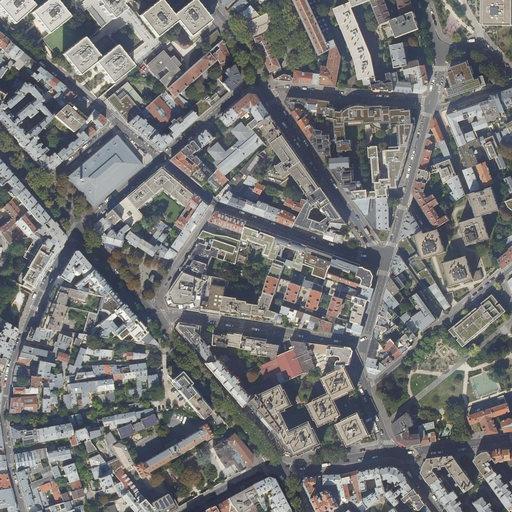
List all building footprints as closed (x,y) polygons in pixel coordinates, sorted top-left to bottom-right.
[(5,14),(14,24),(35,5),(29,0),(0,0),(0,8),(2,10),(5,14)] [(48,0),(32,13),(48,33),(69,17),(56,0),(48,0)] [(102,28),(86,40),(84,37),(63,54),(79,75),(95,62),(112,83),(133,66),(134,68),(143,61),(160,47),(163,45),(156,38),(178,20),(190,36),(211,20),(207,15),(194,0),(192,0),(173,15),(166,6),(161,0),(159,0),(139,16),(136,11),(133,13),(128,6),(125,9),(120,4),(122,2),(120,0),(84,0),(82,2),(80,0),(78,0),(80,3),(75,7),(77,10),(80,14),(87,9),(102,28)] [(240,0),(233,6),(238,12),(244,7),(249,3),(245,0),(240,0)] [(293,0),(304,21),(292,29),(298,37),(308,30),(320,55),(331,50),(337,46),(317,0),(293,0)] [(349,0),(350,2),(335,9),(356,60),(361,80),(363,79),(363,80),(370,78),(375,77),(371,55),(351,8),(363,3),(363,4),(371,1),(372,0),(349,0)] [(410,0),(397,0),(401,14),(392,18),(384,0),(372,0),(371,1),(380,25),(413,12),(410,0)] [(483,0),(484,16),(484,25),(511,26),(511,0),(483,0)] [(244,15),(246,19),(255,11),(251,6),(243,13),(244,15)] [(48,33),(44,37),(42,39),(58,58),(60,57),(63,54),(84,37),(86,40),(102,28),(87,9),(80,14),(77,10),(69,17),(48,33)] [(267,65),(270,72),(280,68),(265,34),(277,28),(269,12),(260,16),(255,11),(246,19),(246,21),(258,47),(267,65)] [(385,43),(417,30),(419,29),(415,21),(415,18),(416,18),(413,12),(380,25),(376,26),(382,40),(381,40),(382,44),(385,43)] [(212,49),(222,40),(220,35),(217,29),(204,41),(212,49)] [(6,38),(0,33),(0,47),(2,49),(0,52),(0,56),(2,54),(4,51),(10,42),(6,38)] [(226,49),(222,40),(212,49),(187,71),(167,89),(171,93),(168,95),(182,111),(186,107),(176,96),(178,94),(217,59),(224,73),(225,73),(233,65),(231,61),(226,49)] [(400,71),(403,70),(425,65),(424,59),(407,63),(406,57),(407,57),(406,55),(405,55),(404,47),(408,46),(408,44),(409,44),(408,41),(407,41),(407,42),(390,46),(394,68),(403,67),(403,68),(402,69),(399,70),(400,71)] [(16,47),(10,42),(4,51),(14,60),(12,62),(10,61),(6,66),(4,68),(3,66),(0,69),(0,77),(0,78),(9,65),(11,67),(12,65),(16,62),(23,52),(16,47)] [(164,52),(160,47),(143,61),(167,89),(187,71),(181,64),(184,61),(171,46),(164,52)] [(341,56),(337,46),(331,50),(328,68),(322,67),(321,75),(319,86),(326,86),(335,87),(341,56)] [(25,64),(31,59),(27,56),(25,54),(23,52),(16,62),(12,65),(18,71),(19,70),(25,64)] [(30,76),(40,67),(38,65),(33,60),(31,59),(25,64),(32,71),(24,79),(26,80),(30,76)] [(445,91),(447,98),(449,97),(457,94),(472,90),(484,86),(486,86),(483,76),(474,79),(468,61),(450,67),(447,77),(448,80),(450,86),(444,89),(443,92),(445,91)] [(241,81),(233,65),(225,73),(228,77),(226,79),(226,80),(222,83),(229,91),(234,87),(241,81)] [(425,65),(403,70),(405,75),(409,74),(415,73),(416,74),(417,74),(417,75),(415,76),(415,77),(417,76),(417,78),(416,78),(416,82),(418,82),(419,84),(411,87),(413,93),(417,93),(421,94),(426,90),(428,83),(428,80),(425,68),(425,65)] [(45,71),(40,67),(30,76),(31,77),(36,81),(37,82),(41,78),(46,72),(45,71)] [(314,70),(313,74),(312,85),(315,85),(319,86),(321,75),(316,74),(317,70),(314,70)] [(299,83),(301,73),(301,72),(295,71),(294,79),(292,79),(292,77),(291,76),(287,75),(287,73),(274,80),(280,81),(293,82),(299,83)] [(48,73),(46,72),(41,78),(46,82),(44,84),(45,85),(47,83),(53,77),(48,73)] [(413,93),(411,87),(409,74),(405,75),(406,79),(399,81),(396,72),(390,73),(394,92),(397,92),(407,93),(413,93)] [(313,74),(301,73),(299,83),(304,84),(312,85),(313,74)] [(377,82),(375,77),(370,78),(371,83),(373,90),(383,91),(394,92),(390,73),(386,74),(388,81),(381,82),(381,81),(377,82)] [(55,78),(53,77),(47,83),(53,87),(60,82),(55,78)] [(87,80),(84,86),(90,89),(93,84),(87,80)] [(63,85),(60,82),(53,87),(49,90),(51,92),(54,89),(57,93),(60,90),(61,90),(65,87),(63,85)] [(127,124),(147,106),(127,82),(106,99),(114,109),(127,124)] [(15,94),(10,98),(4,102),(1,101),(0,103),(0,120),(0,121),(12,135),(20,127),(19,125),(22,122),(20,120),(27,115),(30,118),(33,121),(36,119),(33,116),(38,111),(37,110),(39,108),(46,117),(36,125),(40,130),(42,127),(56,113),(55,112),(54,111),(50,114),(42,104),(42,105),(40,103),(43,100),(41,97),(37,92),(32,87),(28,83),(26,85),(24,83),(19,90),(18,90),(14,93),(15,94)] [(65,86),(65,87),(61,90),(60,90),(57,93),(52,98),(51,99),(56,104),(65,95),(70,91),(70,90),(65,86)] [(511,87),(505,90),(498,93),(504,108),(511,103),(511,87)] [(75,95),(70,91),(65,95),(56,104),(53,106),(51,108),(53,110),(63,100),(67,104),(68,102),(76,95),(75,95)] [(164,91),(147,106),(127,124),(138,133),(146,140),(148,141),(156,133),(170,121),(182,111),(168,95),(164,91)] [(47,92),(44,94),(41,97),(43,100),(46,103),(48,101),(51,99),(52,98),(47,92)] [(509,122),(502,105),(498,93),(492,95),(491,95),(492,100),(487,102),(480,104),(490,128),(491,130),(495,129),(493,124),(503,120),(505,125),(509,122)] [(190,104),(178,94),(176,96),(186,107),(187,106),(190,104)] [(217,101),(220,99),(215,94),(210,98),(215,104),(217,101)] [(239,103),(233,107),(241,116),(244,120),(246,122),(248,120),(250,118),(246,115),(250,112),(250,109),(252,108),(253,109),(253,108),(261,102),(258,97),(256,94),(250,94),(239,103)] [(210,98),(207,95),(204,98),(211,106),(215,104),(210,98)] [(298,108),(299,98),(293,97),(287,97),(284,102),(292,113),(298,108)] [(206,110),(211,106),(204,98),(193,107),(190,104),(187,106),(197,118),(206,110)] [(302,98),(299,98),(298,108),(307,113),(308,113),(308,110),(309,99),(302,98)] [(313,99),(309,99),(308,110),(317,110),(318,100),(313,99)] [(373,125),(375,127),(377,128),(379,129),(382,129),(383,129),(383,123),(390,123),(398,122),(398,124),(398,127),(396,127),(396,133),(397,133),(398,147),(401,146),(409,145),(410,145),(415,127),(414,125),(414,123),(415,123),(415,118),(411,118),(410,110),(408,110),(408,109),(397,110),(390,111),(390,109),(389,107),(387,107),(382,107),(382,106),(373,106),(369,107),(363,107),(363,104),(358,104),(340,103),(337,103),(337,105),(336,105),(336,108),(333,108),(334,105),(329,104),(330,101),(318,100),(317,110),(318,111),(318,113),(324,114),(325,115),(327,115),(327,120),(329,120),(334,121),(334,122),(335,122),(335,136),(337,136),(337,139),(338,148),(341,148),(341,151),(350,150),(350,147),(352,147),(352,139),(346,140),(345,126),(372,124),(373,125)] [(71,105),(68,102),(67,104),(65,105),(56,113),(42,127),(46,131),(53,124),(65,134),(58,143),(63,147),(75,135),(78,132),(77,131),(75,130),(77,128),(88,117),(89,116),(78,106),(75,109),(73,107),(71,105)] [(253,108),(253,109),(253,114),(256,119),(250,123),(248,120),(246,122),(252,129),(258,125),(270,115),(266,108),(261,102),(253,108)] [(58,109),(55,112),(56,113),(65,105),(63,103),(57,109),(58,109)] [(489,126),(480,104),(476,105),(473,106),(474,108),(474,109),(476,114),(477,113),(479,121),(482,128),(489,126)] [(187,106),(186,107),(182,111),(170,121),(172,124),(167,127),(171,131),(167,134),(167,135),(172,140),(178,134),(197,118),(187,106)] [(476,114),(474,109),(474,108),(473,106),(467,108),(466,108),(466,110),(467,113),(469,116),(476,114)] [(241,116),(233,107),(224,115),(220,118),(228,127),(241,116)] [(305,117),(298,108),(292,113),(295,118),(298,122),(305,117)] [(469,116),(467,113),(466,110),(466,108),(457,111),(449,114),(446,115),(449,123),(450,127),(456,125),(457,126),(458,125),(457,122),(459,121),(459,120),(469,116)] [(94,110),(89,116),(88,117),(77,128),(79,129),(77,131),(78,132),(79,133),(82,131),(87,126),(85,125),(88,122),(90,119),(92,121),(99,114),(98,113),(94,110)] [(95,127),(98,130),(106,123),(106,121),(106,119),(99,114),(92,121),(96,125),(95,127)] [(273,118),(270,115),(258,125),(260,128),(264,125),(273,137),(269,140),(272,144),(284,135),(280,130),(273,118)] [(305,117),(298,122),(299,124),(303,130),(311,125),(305,117)] [(450,159),(451,158),(445,144),(435,118),(432,118),(430,127),(427,138),(421,159),(419,169),(424,170),(425,170),(426,170),(427,168),(432,151),(433,145),(432,145),(432,142),(430,140),(430,134),(434,134),(444,158),(440,159),(439,158),(432,160),(434,165),(450,159)] [(252,129),(246,122),(244,120),(232,131),(240,140),(226,152),(218,143),(209,151),(217,160),(214,163),(218,168),(224,175),(228,172),(263,143),(252,129)] [(482,128),(479,121),(472,123),(474,130),(475,131),(482,128)] [(36,134),(40,130),(36,125),(25,134),(23,132),(27,129),(26,128),(25,129),(23,127),(25,125),(24,123),(20,127),(12,135),(17,140),(23,148),(36,134)] [(98,130),(95,127),(93,124),(91,126),(89,128),(88,128),(86,130),(83,133),(88,139),(91,135),(98,130)] [(273,137),(264,125),(260,128),(258,125),(252,129),(263,143),(267,147),(271,144),(272,144),(269,140),(273,137)] [(312,127),(311,125),(303,130),(307,134),(310,139),(313,138),(314,129),(315,126),(313,126),(313,127),(312,127)] [(458,147),(478,139),(477,136),(475,131),(474,130),(463,135),(458,125),(457,126),(456,125),(450,127),(455,138),(458,147)] [(509,134),(507,128),(506,126),(503,128),(503,129),(501,130),(506,143),(511,140),(509,134)] [(484,133),(482,128),(475,131),(477,136),(485,133),(484,133)] [(201,135),(195,140),(202,149),(205,146),(215,138),(208,129),(201,135)] [(330,140),(330,135),(330,134),(329,134),(328,133),(323,134),(323,131),(322,131),(314,129),(313,138),(330,140)] [(83,133),(82,131),(79,133),(78,132),(75,135),(78,138),(73,142),(72,142),(71,142),(67,145),(67,146),(67,147),(64,150),(62,148),(56,155),(61,161),(73,151),(88,139),(83,133)] [(504,144),(499,131),(493,134),(498,146),(504,144)] [(167,144),(172,140),(167,135),(165,136),(163,134),(160,137),(156,133),(148,141),(152,145),(158,149),(161,149),(167,144)] [(37,135),(36,134),(23,148),(28,154),(34,161),(43,153),(48,149),(46,147),(43,149),(43,150),(41,149),(39,147),(39,146),(38,144),(37,144),(35,142),(35,140),(36,140),(38,138),(37,136),(37,135)] [(80,192),(93,208),(96,205),(143,165),(140,161),(116,134),(67,177),(80,192)] [(284,135),(272,144),(271,144),(283,161),(292,173),(309,198),(309,196),(321,188),(316,181),(303,161),(291,145),(284,135)] [(331,155),(330,145),(329,145),(329,140),(330,140),(313,138),(310,139),(315,146),(316,146),(321,152),(326,152),(327,155),(331,155)] [(330,145),(331,155),(331,159),(338,158),(338,151),(338,148),(337,139),(330,140),(330,145)] [(476,157),(473,150),(482,146),(478,139),(458,147),(463,160),(467,169),(472,167),(476,166),(479,165),(476,157)] [(203,150),(202,149),(195,140),(188,146),(182,151),(188,156),(196,163),(199,165),(208,156),(206,153),(200,158),(198,155),(196,157),(194,154),(198,151),(199,153),(203,150)] [(205,152),(216,143),(215,142),(207,149),(205,146),(202,149),(203,150),(205,152)] [(380,171),(379,162),(379,160),(378,152),(378,149),(367,149),(370,190),(363,191),(346,192),(350,196),(352,200),(377,199),(388,198),(388,197),(390,197),(389,189),(389,187),(395,187),(398,187),(398,183),(398,181),(400,181),(401,176),(402,177),(406,159),(408,153),(407,153),(409,145),(401,146),(398,147),(393,147),(394,150),(386,151),(387,166),(389,166),(389,169),(390,180),(382,180),(381,180),(380,171)] [(327,155),(326,152),(321,152),(316,146),(315,146),(322,156),(327,155)] [(185,159),(188,156),(182,151),(176,156),(171,160),(189,175),(190,176),(199,165),(196,163),(193,166),(185,159)] [(488,162),(493,172),(504,168),(502,163),(500,157),(489,162),(488,158),(494,155),(492,151),(485,155),(488,162)] [(46,157),(43,153),(34,161),(38,165),(43,171),(49,171),(58,164),(61,161),(56,155),(54,153),(48,157),(46,157)] [(251,177),(264,159),(257,153),(239,172),(247,178),(248,176),(251,177)] [(214,163),(208,156),(199,165),(190,176),(192,178),(194,179),(203,187),(213,175),(218,168),(214,163)] [(330,159),(330,162),(328,165),(333,172),(339,180),(346,192),(363,191),(363,187),(361,187),(361,181),(355,181),(355,180),(353,164),(351,164),(350,157),(344,158),(338,158),(331,159),(330,159)] [(453,167),(450,159),(434,165),(433,165),(430,167),(427,168),(426,170),(425,170),(424,170),(419,169),(417,174),(415,181),(426,184),(427,184),(428,180),(429,180),(430,174),(439,171),(442,178),(442,179),(444,184),(447,182),(456,176),(453,167)] [(289,178),(287,176),(292,173),(283,161),(280,163),(279,162),(271,168),(271,169),(269,170),(267,176),(268,176),(268,179),(281,184),(289,178)] [(9,170),(8,168),(2,162),(0,164),(0,185),(1,186),(3,183),(6,182),(14,175),(9,170)] [(476,166),(484,186),(493,183),(488,170),(489,170),(488,168),(487,168),(485,163),(479,165),(476,166)] [(132,194),(128,197),(138,209),(164,188),(187,207),(196,194),(164,167),(163,167),(160,169),(132,194)] [(467,181),(471,192),(480,188),(472,167),(467,169),(463,171),(467,181)] [(227,179),(230,176),(228,172),(224,175),(218,168),(213,175),(221,185),(227,179)] [(14,175),(6,182),(11,188),(9,190),(3,183),(1,186),(8,194),(12,198),(15,196),(25,188),(21,183),(14,175)] [(221,185),(213,175),(203,187),(210,193),(216,197),(221,191),(230,182),(227,179),(221,185)] [(236,175),(230,182),(221,191),(226,195),(225,196),(224,196),(220,201),(221,202),(228,204),(235,196),(232,194),(231,195),(230,194),(229,192),(241,179),(236,175)] [(460,182),(458,175),(456,176),(447,182),(452,191),(449,193),(450,195),(452,194),(455,200),(465,195),(460,182)] [(259,179),(251,177),(248,176),(247,178),(243,183),(250,186),(242,198),(235,196),(228,204),(235,207),(243,210),(248,201),(250,197),(252,193),(253,191),(257,184),(259,179)] [(424,192),(426,184),(415,181),(414,188),(412,192),(418,201),(422,207),(436,199),(433,194),(427,198),(424,192)] [(265,186),(257,184),(253,191),(260,194),(262,190),(263,191),(265,186)] [(458,223),(465,246),(488,238),(481,215),(498,210),(491,187),(484,189),(485,190),(474,193),(474,192),(470,194),(468,194),(469,195),(472,206),(475,217),(458,223)] [(25,188),(15,196),(28,211),(38,203),(28,192),(25,188)] [(301,212),(299,214),(293,225),(297,226),(309,231),(309,230),(313,231),(325,235),(326,231),(327,231),(329,227),(331,223),(342,224),(347,225),(342,218),(335,209),(329,200),(325,194),(321,188),(309,196),(309,198),(307,200),(301,212)] [(284,204),(289,194),(278,190),(272,201),(274,201),(275,198),(281,201),(280,204),(283,206),(284,204)] [(197,195),(196,194),(187,207),(175,224),(176,225),(183,230),(184,228),(190,220),(184,217),(191,206),(197,210),(204,200),(197,195)] [(293,196),(289,194),(284,204),(292,207),(292,208),(293,209),(301,212),(307,200),(302,199),(301,204),(292,201),(293,196)] [(145,217),(138,209),(128,197),(120,203),(113,209),(122,219),(125,222),(128,224),(132,228),(145,217)] [(390,228),(389,198),(388,198),(377,199),(352,200),(357,206),(366,220),(372,228),(390,230),(391,228),(390,228)] [(439,204),(436,199),(422,207),(429,218),(435,228),(449,220),(446,215),(440,218),(433,207),(439,204)] [(11,200),(10,201),(8,203),(7,204),(20,218),(24,215),(11,200)] [(204,200),(197,210),(199,213),(198,213),(197,214),(196,215),(197,216),(195,218),(193,216),(190,220),(184,228),(191,233),(194,229),(201,218),(210,205),(209,205),(204,200)] [(255,203),(248,201),(243,210),(252,213),(264,217),(269,206),(270,205),(259,201),(258,204),(256,204),(257,203),(256,202),(255,203)] [(51,218),(43,209),(38,203),(28,211),(24,215),(20,218),(33,233),(51,218)] [(3,208),(10,216),(12,218),(1,227),(0,226),(0,231),(1,234),(20,218),(7,204),(3,208)] [(281,210),(269,206),(264,217),(269,219),(275,221),(281,210)] [(0,224),(10,216),(3,208),(0,210),(0,224)] [(110,212),(107,214),(110,218),(113,216),(114,217),(115,218),(115,219),(113,221),(113,222),(116,225),(122,219),(113,209),(110,212)] [(282,209),(281,210),(275,221),(285,225),(292,227),(293,225),(299,214),(298,213),(297,216),(282,209)] [(209,222),(243,233),(245,223),(246,221),(229,215),(218,211),(216,212),(215,212),(212,217),(209,222)] [(413,232),(415,235),(422,230),(410,212),(409,212),(407,212),(402,230),(399,240),(406,236),(408,239),(410,237),(409,235),(413,232)] [(106,216),(103,218),(109,225),(113,222),(113,221),(110,218),(107,214),(106,216)] [(5,239),(9,244),(29,237),(33,233),(20,218),(1,234),(5,239)] [(33,233),(29,237),(32,238),(57,253),(65,241),(65,238),(65,234),(56,224),(51,218),(33,233)] [(109,225),(103,218),(99,221),(95,225),(94,231),(95,233),(103,241),(105,242),(106,242),(108,237),(110,235),(109,233),(113,230),(109,225)] [(126,233),(132,228),(128,224),(125,222),(124,223),(126,226),(121,231),(120,231),(121,232),(118,234),(117,234),(115,231),(114,231),(113,230),(109,233),(110,235),(108,237),(106,242),(116,245),(123,247),(125,241),(124,241),(126,233)] [(159,240),(167,228),(169,226),(164,222),(148,242),(147,241),(157,227),(154,225),(144,238),(138,246),(142,249),(145,251),(149,253),(154,246),(159,240)] [(263,256),(264,256),(263,256),(268,258),(269,258),(274,260),(269,275),(280,278),(285,264),(302,270),(303,263),(306,252),(307,246),(286,238),(275,234),(265,230),(245,223),(243,233),(241,241),(240,245),(239,248),(244,249),(245,247),(246,248),(248,243),(253,245),(252,245),(254,246),(253,247),(258,249),(258,248),(259,248),(260,248),(264,249),(262,254),(263,254),(264,254),(263,256)] [(180,234),(183,230),(176,225),(174,229),(180,234)] [(169,229),(167,228),(159,240),(162,243),(172,228),(171,227),(169,229)] [(184,228),(183,230),(180,234),(179,236),(181,238),(180,240),(184,243),(188,238),(191,233),(184,228)] [(330,232),(327,231),(326,231),(325,235),(324,239),(333,242),(336,234),(336,233),(334,233),(335,230),(331,229),(330,232)] [(422,230),(415,235),(414,235),(421,260),(429,257),(436,255),(444,252),(437,229),(424,233),(422,230)] [(138,246),(144,238),(136,232),(135,233),(131,230),(126,237),(129,240),(128,241),(137,247),(138,246)] [(240,245),(241,241),(230,237),(229,239),(226,238),(214,237),(213,238),(211,237),(211,236),(204,234),(203,236),(201,240),(200,242),(209,245),(213,246),(220,249),(218,258),(230,262),(232,255),(234,255),(235,252),(238,253),(239,248),(240,245)] [(338,234),(336,234),(333,242),(335,243),(342,245),(344,236),(338,234)] [(511,235),(509,237),(511,242),(511,245),(508,249),(509,250),(499,258),(499,259),(498,259),(502,269),(510,262),(511,261),(511,235)] [(431,285),(435,282),(421,260),(408,239),(406,236),(399,240),(399,243),(398,245),(403,251),(406,249),(408,253),(411,257),(408,259),(413,265),(416,263),(421,271),(418,272),(419,274),(422,279),(426,277),(431,285)] [(23,287),(31,291),(33,288),(35,289),(39,283),(38,282),(41,277),(42,277),(46,272),(50,266),(49,265),(52,259),(53,260),(55,257),(57,253),(32,238),(21,256),(28,261),(20,275),(23,277),(21,280),(24,282),(22,286),(23,287)] [(177,254),(184,243),(180,240),(177,238),(170,249),(164,257),(169,259),(172,258),(175,256),(177,254)] [(162,243),(160,246),(159,247),(156,252),(154,255),(160,256),(163,257),(164,257),(170,249),(167,246),(168,244),(168,243),(167,242),(166,243),(165,245),(162,243)] [(207,269),(213,256),(218,258),(220,249),(213,246),(212,249),(209,250),(207,250),(209,245),(200,242),(189,258),(187,261),(187,260),(182,267),(182,271),(183,271),(203,279),(204,275),(206,275),(207,269)] [(156,246),(154,246),(149,253),(152,256),(153,256),(154,255),(156,252),(159,247),(160,246),(159,246),(159,245),(159,244),(159,243),(158,244),(157,244),(156,246)] [(357,273),(360,267),(360,265),(326,253),(315,248),(312,247),(307,246),(306,252),(303,263),(317,268),(314,275),(325,279),(327,272),(329,268),(330,265),(343,270),(349,273),(350,270),(357,273)] [(94,269),(86,260),(77,250),(74,250),(60,273),(58,276),(69,282),(74,274),(75,274),(76,275),(77,275),(78,275),(79,274),(79,273),(80,272),(84,277),(94,269)] [(411,272),(400,256),(395,255),(393,264),(392,268),(403,284),(406,282),(407,283),(408,282),(401,272),(405,270),(406,271),(405,272),(407,275),(411,272)] [(465,256),(442,263),(450,286),(458,283),(465,281),(473,279),(470,272),(465,256)] [(390,273),(390,276),(398,288),(399,290),(405,286),(403,284),(392,268),(390,273)] [(102,279),(94,269),(84,277),(75,285),(76,287),(77,287),(77,288),(73,287),(71,289),(72,289),(88,293),(89,291),(88,291),(89,288),(83,287),(82,286),(88,281),(94,289),(95,292),(95,295),(100,296),(101,293),(103,291),(105,294),(111,289),(102,279)] [(482,278),(479,269),(470,272),(473,279),(473,281),(482,278)] [(183,309),(200,311),(204,285),(208,280),(209,276),(206,275),(204,275),(203,279),(183,271),(180,276),(173,286),(168,293),(165,297),(169,307),(183,309)] [(324,285),(348,293),(354,296),(370,301),(372,295),(374,289),(371,288),(361,284),(355,282),(354,282),(328,273),(327,277),(358,287),(359,286),(363,287),(361,295),(358,294),(358,293),(357,292),(357,290),(352,288),(326,279),(324,285)] [(274,296),(280,278),(269,275),(264,292),(274,296)] [(75,285),(69,282),(58,276),(57,277),(53,284),(55,285),(71,289),(73,287),(75,285)] [(227,280),(209,276),(208,280),(204,285),(200,311),(200,313),(209,314),(220,316),(221,315),(222,309),(224,296),(226,287),(211,284),(212,279),(214,279),(214,280),(218,281),(218,283),(226,285),(227,280)] [(407,300),(399,290),(398,288),(390,276),(388,284),(387,288),(400,304),(401,306),(404,310),(411,305),(410,304),(408,302),(407,300)] [(301,285),(293,282),(291,282),(285,299),(296,303),(301,285)] [(428,287),(445,310),(450,306),(435,282),(431,285),(428,287)] [(88,293),(72,289),(71,289),(55,285),(53,287),(49,294),(49,295),(50,297),(50,298),(49,299),(48,302),(49,302),(65,306),(66,299),(68,297),(69,298),(70,299),(85,303),(88,293)] [(393,310),(400,304),(387,288),(385,294),(383,299),(393,310)] [(98,312),(104,319),(123,303),(117,296),(111,289),(105,294),(102,296),(98,312)] [(317,310),(323,292),(312,289),(307,307),(317,310)] [(433,311),(420,291),(412,296),(415,300),(410,304),(411,305),(404,310),(405,311),(406,312),(409,316),(410,317),(418,327),(421,331),(422,332),(426,329),(432,324),(436,321),(439,319),(433,311)] [(270,310),(274,296),(264,292),(259,305),(246,303),(247,301),(237,299),(237,298),(224,296),(222,309),(221,315),(230,316),(249,319),(264,321),(276,323),(280,313),(270,310)] [(343,298),(334,295),(328,314),(336,317),(337,317),(339,312),(340,312),(343,304),(342,304),(343,298)] [(458,340),(463,345),(473,337),(474,338),(480,333),(479,332),(490,323),(491,324),(496,320),(495,319),(506,310),(500,303),(498,305),(497,304),(499,302),(493,296),(483,304),(483,305),(478,309),(467,317),(466,316),(461,321),(461,322),(451,331),(456,337),(458,336),(460,339),(458,340)] [(383,299),(374,336),(382,346),(389,340),(386,336),(387,335),(397,326),(393,321),(395,319),(399,323),(402,320),(399,317),(399,316),(393,310),(383,299)] [(70,308),(70,307),(65,306),(49,302),(43,316),(40,324),(39,328),(55,330),(58,330),(68,307),(70,308)] [(363,315),(366,306),(355,302),(350,321),(354,323),(360,325),(363,315)] [(104,319),(93,328),(91,335),(111,338),(135,318),(129,310),(123,303),(104,319)] [(280,313),(276,323),(281,324),(284,314),(288,315),(291,308),(282,306),(280,313)] [(299,311),(304,313),(311,315),(320,319),(322,314),(301,307),(299,311)] [(293,309),(291,308),(288,315),(288,317),(293,318),(292,321),(294,321),(297,311),(295,310),(294,312),(292,311),(293,309)] [(93,328),(97,313),(89,311),(83,334),(91,335),(93,328)] [(298,328),(300,323),(298,322),(300,318),(303,319),(304,313),(299,311),(297,311),(294,321),(292,327),(295,327),(298,328)] [(307,329),(311,315),(304,313),(303,319),(299,328),(302,328),(307,329)] [(334,322),(336,317),(328,314),(327,314),(326,318),(323,317),(321,317),(321,319),(322,319),(333,323),(335,324),(345,327),(347,328),(362,333),(363,329),(364,326),(360,325),(354,323),(353,326),(351,326),(351,323),(348,322),(347,324),(338,322),(338,323),(334,322)] [(321,319),(320,319),(311,315),(307,329),(309,329),(313,330),(315,325),(311,324),(311,321),(320,324),(322,319),(321,319)] [(0,317),(0,323),(3,326),(0,332),(0,356),(7,360),(10,353),(16,338),(18,330),(17,329),(13,327),(12,330),(9,328),(11,325),(6,322),(4,321),(0,317)] [(410,317),(404,322),(407,326),(412,332),(418,327),(410,317)] [(11,325),(16,328),(20,320),(15,318),(12,323),(11,325)] [(330,332),(333,323),(322,319),(320,324),(318,330),(330,332)] [(195,350),(213,335),(213,334),(205,333),(206,326),(194,324),(180,322),(178,325),(176,327),(190,343),(193,347),(195,350)] [(343,334),(345,327),(335,324),(333,332),(337,333),(343,334)] [(28,332),(26,339),(32,341),(33,340),(38,342),(39,339),(45,340),(45,338),(50,340),(51,335),(53,336),(55,330),(39,328),(30,326),(28,332)] [(394,343),(402,353),(411,346),(409,343),(417,337),(412,332),(407,326),(400,333),(402,335),(393,342),(394,343)] [(361,335),(362,333),(347,328),(347,331),(352,332),(351,335),(361,336),(361,335)] [(158,344),(147,332),(135,343),(137,343),(158,347),(158,344)] [(213,334),(213,335),(213,343),(213,345),(227,347),(227,346),(241,347),(242,336),(243,333),(239,332),(239,334),(235,333),(235,334),(228,333),(227,335),(223,334),(223,336),(213,334)] [(53,352),(47,351),(46,356),(56,359),(60,348),(65,335),(59,333),(56,342),(55,341),(53,346),(55,346),(53,352)] [(87,346),(91,335),(83,334),(79,333),(77,338),(76,338),(74,343),(80,345),(80,347),(86,349),(87,346)] [(71,337),(65,335),(60,348),(66,349),(68,343),(69,344),(71,337)] [(208,342),(213,343),(213,335),(195,350),(197,351),(198,353),(200,351),(207,359),(205,360),(205,361),(206,362),(217,361),(215,355),(212,356),(210,349),(211,348),(210,345),(208,346),(206,344),(208,342)] [(242,336),(241,347),(240,348),(253,350),(252,354),(271,357),(273,360),(277,359),(277,358),(277,356),(280,345),(267,343),(267,340),(242,336)] [(382,347),(382,346),(374,336),(370,349),(368,357),(376,359),(378,353),(379,354),(380,352),(378,352),(379,349),(381,349),(382,349),(382,348),(383,348),(382,347)] [(402,353),(394,343),(393,342),(390,339),(389,340),(382,346),(382,347),(390,356),(394,361),(398,357),(402,353)] [(326,362),(327,356),(328,346),(299,342),(291,341),(294,349),(277,356),(277,358),(277,359),(273,360),(263,364),(266,370),(262,372),(267,383),(255,388),(259,394),(281,383),(326,362)] [(328,346),(327,356),(330,356),(333,356),(334,356),(340,356),(341,358),(340,360),(338,359),(337,360),(336,365),(345,364),(350,364),(352,357),(353,352),(350,347),(340,346),(328,344),(328,346)] [(36,354),(44,356),(46,356),(47,351),(23,345),(22,349),(21,351),(36,354)] [(445,345),(439,350),(444,356),(450,351),(445,345)] [(94,349),(87,346),(86,349),(85,350),(81,361),(87,360),(88,356),(86,355),(86,354),(93,356),(98,356),(98,360),(100,360),(100,356),(101,356),(101,350),(94,349)] [(86,349),(80,347),(74,366),(70,364),(68,370),(71,371),(70,374),(70,375),(66,376),(67,380),(75,379),(80,365),(81,361),(85,350),(86,349)] [(66,349),(60,348),(56,359),(62,361),(61,364),(62,364),(61,368),(65,368),(70,355),(64,353),(66,349)] [(112,350),(101,350),(101,356),(106,356),(108,356),(107,360),(111,360),(112,350)] [(56,359),(46,356),(44,356),(43,359),(41,359),(41,358),(35,356),(36,354),(21,351),(21,352),(19,357),(39,361),(54,364),(56,359)] [(132,353),(123,351),(123,358),(123,360),(125,359),(132,359),(132,353)] [(217,361),(206,362),(221,379),(236,397),(244,407),(249,403),(258,396),(256,393),(254,396),(252,394),(250,395),(248,392),(249,391),(248,390),(247,391),(243,387),(245,386),(242,383),(244,381),(242,379),(244,377),(241,373),(239,375),(237,377),(232,371),(233,369),(228,364),(227,364),(225,365),(223,364),(229,359),(225,355),(223,357),(221,355),(218,358),(219,359),(218,361),(217,361)] [(387,366),(394,361),(390,356),(383,362),(387,366)] [(39,361),(19,357),(17,362),(27,363),(29,361),(31,362),(34,365),(38,366),(38,367),(35,367),(31,369),(21,368),(22,366),(16,365),(15,368),(14,370),(14,371),(13,374),(31,376),(37,376),(40,377),(45,377),(49,377),(51,374),(51,373),(49,373),(50,365),(54,366),(54,364),(39,361)] [(376,359),(368,357),(367,361),(365,366),(369,377),(373,378),(379,373),(386,367),(382,363),(382,362),(381,361),(380,362),(379,366),(376,365),(377,360),(376,359)] [(129,364),(129,365),(130,372),(135,372),(146,370),(145,363),(129,364)] [(126,364),(124,365),(118,365),(120,374),(123,373),(130,372),(129,365),(129,364),(126,364)] [(169,381),(202,419),(206,415),(206,416),(207,415),(211,411),(199,396),(191,387),(189,384),(191,383),(186,377),(181,372),(175,364),(166,369),(167,378),(169,381)] [(345,367),(345,364),(336,365),(332,365),(329,364),(333,372),(322,377),(330,393),(308,403),(318,425),(340,415),(333,399),(354,389),(348,376),(344,367),(345,367)] [(82,365),(80,365),(75,379),(79,379),(84,378),(85,378),(85,373),(85,372),(79,372),(82,365)] [(92,365),(93,371),(94,377),(95,376),(95,381),(97,394),(99,403),(103,403),(102,394),(99,394),(99,391),(113,389),(112,380),(111,375),(110,365),(102,365),(92,365)] [(116,365),(110,365),(111,375),(120,374),(118,365),(116,365)] [(156,368),(146,370),(147,379),(147,387),(158,386),(157,374),(150,375),(150,373),(156,372),(156,369),(156,368)] [(147,379),(146,370),(135,372),(135,377),(137,389),(138,397),(142,396),(147,395),(146,387),(145,379),(147,379)] [(56,374),(51,374),(49,377),(47,383),(49,382),(49,390),(63,387),(62,381),(61,372),(56,373),(56,374)] [(135,372),(130,372),(123,373),(125,382),(125,383),(126,382),(125,379),(127,379),(127,378),(135,377),(135,372)] [(125,382),(123,373),(120,374),(111,375),(112,380),(116,380),(117,382),(120,381),(120,379),(122,379),(122,382),(125,382)] [(40,379),(40,377),(37,376),(31,376),(30,384),(20,383),(21,377),(13,376),(12,387),(14,387),(38,387),(41,387),(41,379),(40,379)] [(97,394),(95,381),(79,383),(81,392),(82,399),(83,406),(90,405),(87,391),(95,390),(96,394),(97,394)] [(74,393),(81,392),(79,383),(69,384),(71,393),(69,394),(72,408),(77,407),(75,394),(74,393)] [(281,383),(259,394),(259,395),(282,430),(277,435),(275,437),(282,452),(292,454),(297,455),(307,450),(319,444),(309,422),(290,431),(281,410),(292,405),(281,383)] [(132,398),(138,397),(137,389),(131,390),(131,387),(128,388),(129,398),(132,398)] [(63,395),(64,409),(72,408),(69,394),(63,395)] [(282,430),(259,395),(258,396),(249,403),(244,407),(245,408),(248,412),(254,409),(271,428),(268,435),(272,439),(275,437),(277,435),(282,430)] [(11,413),(37,412),(36,396),(10,397),(9,411),(9,413),(11,413)] [(497,429),(493,417),(509,411),(506,403),(504,396),(498,398),(501,405),(468,416),(471,424),(480,421),(484,431),(497,429)] [(137,403),(133,404),(133,406),(134,412),(135,421),(140,419),(145,417),(143,410),(142,402),(138,403),(139,408),(141,408),(142,411),(136,412),(135,409),(137,409),(137,403)] [(152,408),(143,410),(145,417),(153,413),(152,408)] [(80,413),(83,424),(85,427),(88,440),(89,439),(104,433),(103,426),(99,427),(93,428),(92,419),(91,419),(89,412),(86,412),(80,413)] [(135,421),(134,412),(124,413),(126,424),(130,423),(135,421)] [(409,430),(413,428),(412,420),(410,416),(407,412),(399,418),(392,424),(392,426),(392,427),(395,433),(396,436),(409,430)] [(78,425),(83,424),(80,413),(75,414),(75,415),(78,425)] [(126,424),(124,413),(118,414),(114,415),(117,428),(121,426),(121,425),(118,425),(117,425),(117,424),(124,422),(124,424),(123,424),(123,426),(126,424)] [(121,426),(117,428),(120,438),(159,422),(155,413),(153,413),(145,417),(140,419),(141,421),(132,425),(130,423),(126,424),(123,426),(121,426)] [(337,423),(347,445),(351,444),(359,440),(369,435),(359,413),(337,423)] [(99,427),(103,426),(109,425),(110,431),(117,428),(114,415),(114,414),(108,416),(102,417),(102,418),(97,419),(98,425),(99,426),(99,427)] [(68,416),(70,421),(70,423),(72,428),(76,426),(73,416),(73,415),(68,416)] [(501,421),(505,432),(511,430),(511,419),(511,417),(501,421)] [(31,422),(31,424),(34,443),(46,441),(57,439),(54,426),(37,429),(35,421),(31,422)] [(425,430),(435,428),(434,422),(419,426),(420,434),(421,444),(426,443),(433,442),(436,441),(435,432),(431,432),(431,433),(425,434),(425,430)] [(76,445),(77,445),(73,431),(72,428),(70,423),(54,426),(57,439),(68,437),(68,440),(70,439),(71,446),(74,445),(76,445)] [(23,445),(34,443),(31,424),(24,426),(23,424),(10,426),(11,436),(17,435),(17,437),(16,437),(17,439),(22,437),(23,445)] [(141,462),(134,466),(141,478),(148,474),(147,473),(157,467),(172,458),(173,458),(174,457),(175,457),(175,456),(178,455),(178,454),(180,454),(180,453),(205,439),(205,440),(206,441),(206,440),(212,437),(213,436),(212,436),(206,425),(206,424),(205,424),(199,428),(198,428),(199,429),(200,430),(142,463),(141,462)] [(85,427),(73,431),(77,445),(79,444),(78,440),(80,439),(80,440),(81,440),(81,439),(85,438),(86,441),(88,440),(85,427)] [(413,445),(421,444),(420,434),(414,435),(413,435),(412,435),(411,436),(410,435),(409,430),(396,436),(398,441),(403,443),(407,446),(410,445),(413,445)] [(114,473),(115,474),(120,469),(123,467),(125,470),(128,468),(128,470),(129,470),(132,469),(132,468),(130,465),(134,462),(121,440),(117,441),(112,433),(111,433),(106,435),(106,436),(108,445),(119,458),(107,464),(114,473)] [(232,463),(238,473),(252,465),(253,456),(234,433),(227,439),(213,448),(216,454),(221,463),(221,462),(225,468),(232,463)] [(377,441),(374,433),(369,435),(359,440),(361,444),(373,442),(377,441)] [(89,439),(88,440),(86,441),(84,442),(87,453),(96,450),(91,443),(90,442),(89,439)] [(58,465),(71,460),(68,446),(58,448),(58,450),(47,452),(48,458),(48,460),(50,466),(51,468),(58,465)] [(511,447),(499,449),(488,451),(493,458),(497,463),(499,461),(501,461),(504,461),(505,460),(511,459),(511,447)] [(20,482),(21,486),(27,484),(36,481),(33,474),(41,471),(43,479),(53,475),(51,468),(50,466),(43,468),(41,463),(40,459),(48,458),(47,452),(46,448),(33,451),(35,465),(17,472),(20,482)] [(15,463),(17,472),(35,465),(33,451),(14,454),(15,463)] [(492,459),(493,458),(488,451),(478,452),(473,461),(476,464),(483,475),(490,484),(503,502),(507,507),(511,503),(511,492),(510,490),(509,491),(490,464),(488,465),(487,463),(489,461),(490,461),(492,459)] [(92,468),(107,464),(99,454),(89,459),(92,468)] [(425,477),(430,485),(443,476),(442,475),(438,477),(435,471),(434,472),(433,471),(433,470),(434,467),(437,467),(437,469),(442,469),(441,466),(446,466),(451,473),(449,475),(451,478),(454,477),(457,481),(454,483),(457,486),(459,485),(462,489),(465,492),(466,491),(473,487),(473,486),(474,485),(469,477),(461,465),(456,458),(455,458),(453,455),(430,458),(427,458),(421,472),(425,477)] [(62,467),(65,475),(75,471),(73,463),(62,467)] [(94,480),(98,478),(114,473),(107,464),(92,468),(91,469),(94,480)] [(58,465),(51,468),(53,475),(54,478),(60,476),(57,467),(58,466),(58,465)] [(367,469),(359,471),(360,477),(361,491),(368,489),(367,480),(376,478),(379,487),(384,486),(383,480),(380,469),(379,466),(367,469)] [(391,466),(380,469),(383,480),(388,478),(395,481),(397,484),(396,484),(397,486),(400,483),(407,478),(404,474),(401,470),(391,466)] [(6,467),(0,467),(0,489),(11,487),(10,485),(8,477),(7,474),(6,470),(6,467)] [(144,511),(155,511),(152,506),(151,506),(140,494),(120,469),(115,474),(115,475),(119,480),(121,482),(126,488),(128,491),(130,494),(134,499),(136,501),(144,511)] [(347,473),(341,474),(347,498),(350,500),(351,497),(347,484),(349,484),(348,483),(350,482),(350,481),(354,480),(359,502),(363,500),(361,491),(360,477),(359,471),(358,470),(347,473)] [(75,471),(65,475),(60,476),(54,478),(57,486),(61,485),(60,480),(65,478),(64,476),(65,476),(66,478),(67,477),(68,480),(67,480),(67,483),(70,482),(78,480),(75,471)] [(109,477),(115,475),(115,474),(114,473),(98,478),(100,486),(97,487),(99,491),(111,486),(114,485),(121,482),(119,480),(114,482),(111,483),(109,477)] [(356,504),(350,500),(347,498),(341,474),(323,475),(324,484),(337,484),(340,498),(348,502),(349,501),(353,504),(353,503),(355,505),(356,505),(362,511),(363,511),(368,508),(364,502),(363,500),(359,502),(356,504)] [(33,511),(43,509),(38,494),(47,491),(52,506),(49,507),(50,511),(55,511),(57,511),(61,510),(65,508),(63,503),(60,495),(57,486),(54,478),(53,475),(43,479),(36,481),(27,484),(33,507),(27,509),(28,510),(28,511),(33,511)] [(315,485),(316,484),(316,476),(312,476),(305,476),(303,482),(306,489),(311,499),(315,496),(315,494),(315,492),(316,487),(315,488),(313,484),(314,484),(315,485)] [(443,476),(430,485),(439,497),(445,506),(455,499),(458,497),(453,490),(449,493),(447,490),(447,489),(446,488),(445,488),(442,483),(446,480),(443,476)] [(280,493),(273,480),(267,478),(260,482),(252,486),(261,504),(263,509),(265,508),(264,505),(266,504),(263,497),(261,498),(260,495),(267,492),(267,493),(268,493),(268,491),(271,490),(272,492),(271,492),(272,494),(268,496),(269,498),(280,493)] [(407,478),(400,483),(403,487),(399,489),(396,492),(393,488),(388,492),(387,493),(387,495),(387,496),(395,505),(396,505),(397,505),(398,505),(400,503),(400,502),(400,501),(400,500),(397,497),(401,494),(403,491),(404,491),(405,492),(404,494),(406,496),(410,492),(414,488),(411,483),(407,478)] [(78,480),(70,482),(72,491),(81,488),(78,480)] [(121,482),(114,485),(120,497),(122,496),(126,493),(124,491),(124,489),(126,488),(121,482)] [(33,507),(27,484),(21,486),(23,494),(24,499),(27,509),(33,507)] [(111,486),(99,491),(98,491),(100,496),(104,495),(112,492),(113,490),(111,486)] [(245,511),(251,509),(257,504),(261,504),(252,486),(248,489),(231,498),(227,500),(232,509),(233,509),(234,511),(245,511)] [(384,486),(379,487),(376,487),(377,491),(374,494),(373,493),(372,493),(367,496),(363,498),(364,502),(368,508),(369,508),(382,498),(382,497),(383,496),(382,493),(386,492),(384,486)] [(12,494),(11,487),(0,489),(0,499),(1,500),(10,498),(13,497),(12,494)] [(81,488),(72,491),(71,491),(73,500),(84,497),(82,491),(82,490),(82,488),(81,488)] [(420,496),(414,488),(410,492),(406,496),(403,498),(404,500),(406,502),(411,498),(413,500),(414,499),(416,502),(411,505),(410,503),(408,504),(411,508),(413,507),(416,510),(420,509),(425,504),(420,496)] [(315,496),(311,499),(317,511),(328,511),(327,510),(330,509),(331,511),(339,507),(336,502),(336,500),(334,497),(333,496),(331,492),(326,489),(321,492),(324,499),(323,499),(321,495),(320,496),(318,493),(315,494),(315,496)] [(128,491),(126,493),(122,496),(134,511),(143,511),(144,511),(136,501),(133,503),(131,500),(134,499),(130,494),(128,491)] [(169,511),(175,509),(176,508),(177,508),(177,507),(177,506),(176,503),(170,493),(169,492),(168,492),(161,496),(155,500),(154,500),(154,501),(155,504),(152,506),(155,511),(169,511)] [(65,493),(60,495),(63,503),(69,501),(70,501),(67,493),(65,493)] [(284,502),(280,493),(269,498),(267,499),(272,508),(274,507),(274,509),(272,510),(273,511),(274,511),(276,511),(289,511),(284,502)] [(193,499),(191,496),(189,496),(176,503),(177,506),(178,507),(193,499)] [(493,511),(490,507),(492,506),(490,503),(488,504),(482,496),(474,502),(480,511),(493,511)] [(0,511),(1,511),(0,508),(1,508),(3,508),(16,505),(14,501),(13,497),(10,498),(1,500),(0,499),(0,511)] [(457,501),(455,499),(445,506),(449,511),(463,511),(462,510),(462,509),(459,505),(461,503),(460,501),(458,503),(457,501)] [(214,508),(216,511),(234,511),(233,509),(232,509),(227,500),(225,501),(214,508)] [(70,504),(69,501),(63,503),(65,508),(66,511),(81,511),(83,511),(81,506),(72,508),(72,507),(70,507),(69,505),(70,504)]
